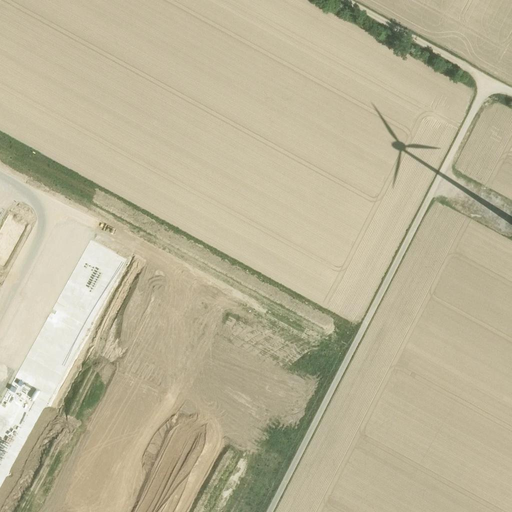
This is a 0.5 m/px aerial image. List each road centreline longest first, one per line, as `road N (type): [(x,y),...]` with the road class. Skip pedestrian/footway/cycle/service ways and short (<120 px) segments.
road 1 (track): [(270,511),(493,83)]
road 2 (track): [(342,0),(493,83)]
